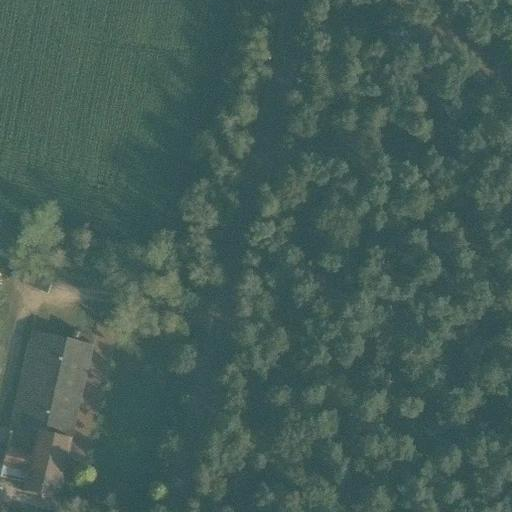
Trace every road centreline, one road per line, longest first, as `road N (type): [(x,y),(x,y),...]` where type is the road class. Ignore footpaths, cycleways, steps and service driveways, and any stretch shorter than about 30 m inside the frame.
road 1 (unclassified): [(300,0),(176,511)]
road 2 (track): [(345,511),(206,396)]
